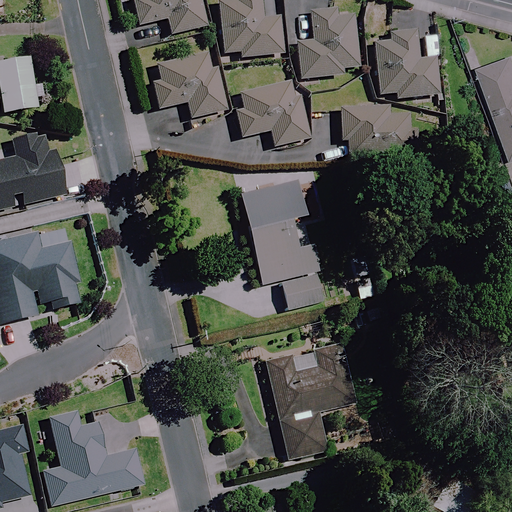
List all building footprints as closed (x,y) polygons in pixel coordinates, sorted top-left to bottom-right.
[(129,0),(136,28),(140,51),(184,42),(185,48),(201,45),(198,31),(202,30),(195,0),(129,0)] [(235,58),(236,61),(278,57),(274,20),(258,22),(255,0),(229,0),(230,4),(213,5),(219,60),(235,58)] [(295,84),(339,78),(338,73),(359,71),(351,17),(330,20),(330,13),(305,17),(309,44),(290,46),(295,84)] [(383,35),(384,38),(366,40),(372,99),(390,97),(390,103),(436,99),(432,61),(413,63),(411,39),(410,32),(383,35)] [(146,88),(152,114),(182,106),(186,122),(223,113),(207,56),(154,70),(158,85),(146,88)] [(33,59),(0,64),(7,112),(41,106),(33,59)] [(511,68),(509,59),(477,71),(511,163),(511,68)] [(291,101),(287,85),(234,97),(238,112),(231,114),(237,141),(266,134),(269,150),(307,142),(297,99),(291,101)] [(405,118),(384,119),(384,111),(336,113),(338,161),(414,157),(413,131),(405,131),(405,118)] [(0,213),(59,200),(48,153),(45,154),(40,133),(8,140),(13,160),(0,163),(0,213)] [(312,276),(305,247),(291,250),(285,224),(299,221),(290,184),(234,197),(255,289),(275,284),(282,314),(318,305),(312,276)] [(34,252),(31,237),(0,244),(0,326),(38,318),(35,308),(55,303),(57,310),(77,306),(71,280),(63,245),(34,252)] [(348,408),(334,348),(259,366),(282,465),(322,455),(313,416),(348,408)] [(499,511),(500,511),(443,479),(427,507),(436,511),(499,511)]
